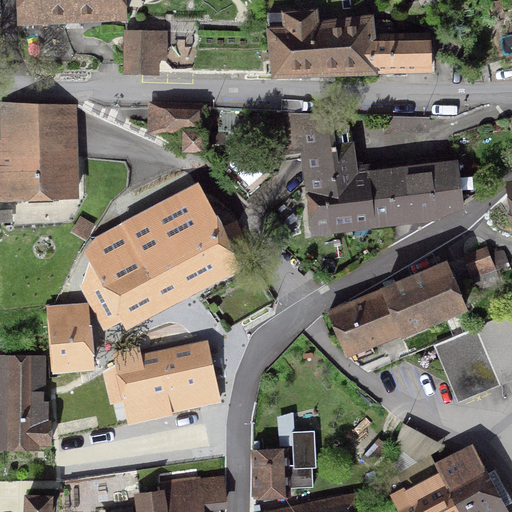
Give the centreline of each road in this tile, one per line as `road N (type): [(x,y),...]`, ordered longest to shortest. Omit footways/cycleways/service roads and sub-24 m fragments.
road 1 (residential): [(511,94),(0,90)]
road 2 (residential): [(234,511),(242,400),(264,351),(328,297),(511,180)]
